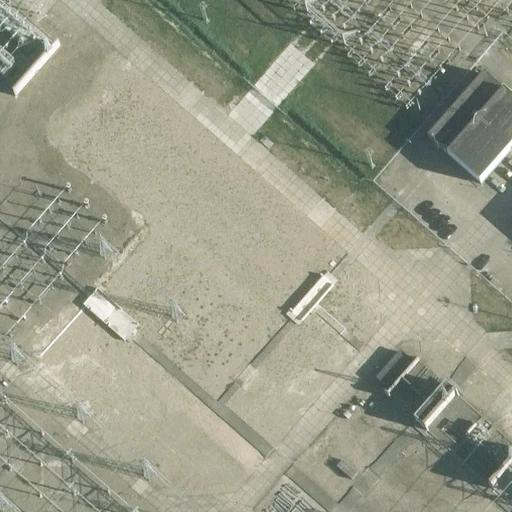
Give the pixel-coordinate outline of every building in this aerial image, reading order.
[(0,0),(0,85),(14,98),(61,48),(5,0),(0,0)] [(429,139),(480,184),(511,148),(511,100),(484,76),(429,139)] [(122,103),(91,136),(331,348),(363,312),(122,103)] [(84,307),(127,346),(142,331),(98,291),(84,307)] [(511,444),(446,386),(417,361),(386,398),(414,423),(511,507),(511,444)]
